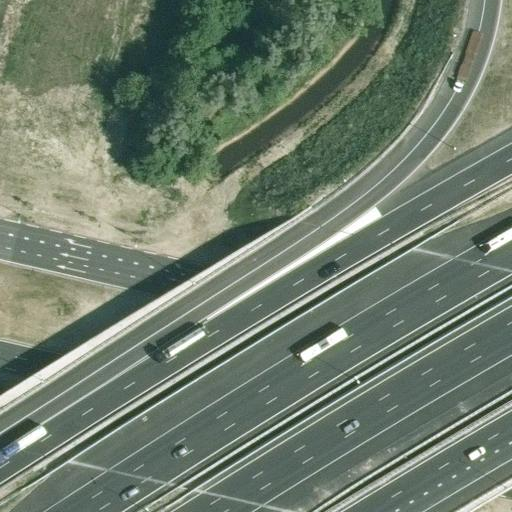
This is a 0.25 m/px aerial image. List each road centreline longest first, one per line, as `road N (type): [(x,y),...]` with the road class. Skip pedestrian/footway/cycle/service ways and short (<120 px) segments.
road 1 (primary): [(511,365),(0,247)]
road 2 (primary): [(0,353),(511,471)]
road 3 (motorway): [(511,255),(319,361),(83,511)]
road 4 (motorway): [(490,0),(474,68),(428,144),(207,334)]
road 5 (motorway): [(511,158),(207,334)]
road 6 (motorway): [(211,511),(511,330)]
road 7 (motorway): [(207,334),(0,459)]
road 8 (motorway): [(368,511),(511,426)]
